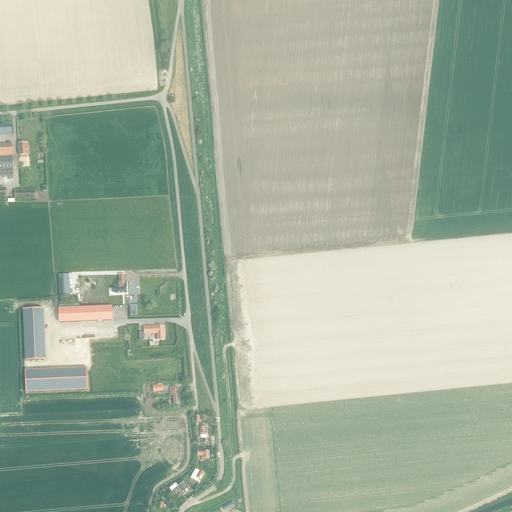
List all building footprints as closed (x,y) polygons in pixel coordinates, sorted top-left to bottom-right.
[(12,124),(9,124),(9,122),(1,122),(1,125),(0,124),(0,133),(12,133),(12,124)] [(21,158),(26,158),(26,155),(28,155),(27,143),(18,144),(19,155),(21,155),(21,158)] [(14,169),(13,156),(13,144),(0,144),(0,168),(1,178),(5,178),(5,176),(14,175),(14,169)] [(127,281),(126,281),(126,275),(119,275),(120,284),(116,284),(116,287),(113,287),(113,292),(116,292),(116,293),(127,293),(127,281)] [(59,308),(60,323),(112,320),(111,306),(79,307),(79,304),(59,305),(60,308),(59,308)] [(46,359),(44,309),(23,310),(26,360),(46,359)] [(157,334),(157,340),(165,339),(164,325),(157,325),(157,326),(144,326),(144,334),(157,334)] [(87,367),(26,370),(27,392),(88,390),(87,367)] [(174,404),(179,403),(178,387),(170,388),(171,396),(174,395),(174,404)] [(196,477),(201,479),(205,473),(200,470),(198,474),(197,473),(195,476),(196,477)] [(181,490),(184,494),(190,490),(185,482),(178,487),(180,491),(181,490)]
